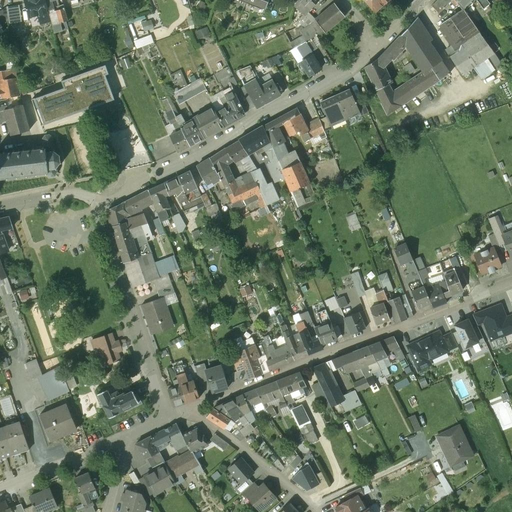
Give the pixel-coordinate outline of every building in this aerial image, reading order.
[(45,0),(25,0),(30,17),(38,15),(40,25),(51,22),(45,0)] [(63,5),(56,7),(53,0),(45,0),(51,22),(55,33),(68,30),(66,22),(68,21),(63,5)] [(246,0),(271,10),(273,4),(267,2),(267,0),(246,0)] [(318,0),(297,0),(297,1),(295,6),(299,9),(303,5),(309,10),(318,0)] [(362,0),(374,13),(387,2),(389,1),(390,1),(390,0),(362,0)] [(437,0),(432,6),(438,13),(451,0),(437,0)] [(454,0),(461,9),(470,0),(475,0),(482,9),(488,5),(490,4),(489,3),(486,0),(454,0)] [(315,20),(317,22),(323,31),(325,33),(345,17),(334,4),(315,20)] [(19,5),(6,7),(8,22),(9,23),(21,21),(19,5)] [(488,5),(482,9),(488,16),(493,13),(491,10),(488,5)] [(6,7),(0,11),(0,23),(2,26),(8,22),(6,7)] [(481,36),(463,10),(462,10),(450,18),(451,19),(440,27),(451,44),(456,54),(450,58),(462,76),(494,54),(481,36)] [(308,12),(305,15),(304,14),(298,20),(302,25),(312,16),(308,12)] [(312,16),(302,25),(306,28),(317,22),(315,20),(312,16)] [(380,100),(380,101),(387,115),(450,74),(443,63),(430,45),(433,43),(428,35),(417,18),(399,37),(405,45),(424,72),(392,93),(380,100)] [(306,28),(300,32),(302,36),(305,41),(311,38),(323,31),(317,22),(306,28)] [(302,36),(290,43),(293,48),(297,46),(305,41),(302,36)] [(399,37),(385,52),(391,58),(395,54),(397,57),(400,54),(398,51),(405,45),(399,37)] [(305,41),(297,46),(305,60),(312,56),(310,53),(317,48),(311,38),(305,41)] [(134,65),(132,58),(153,51),(150,45),(117,56),(116,54),(110,56),(115,71),(134,65)] [(391,58),(385,52),(378,58),(382,66),(391,58)] [(497,54),(491,58),(497,68),(503,64),(497,54)] [(305,60),(297,65),(301,71),(304,69),(309,76),(321,69),(312,56),(305,60)] [(382,66),(378,58),(365,68),(380,100),(392,93),(388,84),(390,83),(382,66)] [(34,98),(44,125),(114,99),(105,75),(108,74),(105,65),(61,81),(64,88),(34,98)] [(248,66),(236,71),(245,86),(256,80),(248,66)] [(15,70),(0,71),(0,90),(1,96),(0,95),(0,98),(2,98),(5,97),(20,94),(15,70)] [(201,78),(179,90),(185,101),(206,89),(201,78)] [(245,86),(239,89),(240,90),(244,99),(250,96),(255,106),(256,108),(280,95),(278,92),(281,90),(277,82),(274,84),(271,78),(264,82),(265,84),(260,87),(256,80),(245,86)] [(179,90),(173,93),(179,104),(185,101),(179,90)] [(244,99),(240,90),(233,93),(243,113),(244,113),(244,112),(249,109),(244,99)] [(349,90),(335,96),(343,114),(348,112),(349,116),(358,112),(359,112),(355,103),(349,90)] [(228,102),(222,105),(220,100),(213,103),(217,111),(216,112),(224,127),(245,115),(244,113),(243,113),(233,93),(225,97),(228,102)] [(20,94),(5,97),(7,104),(8,109),(22,105),(22,104),(21,96),(20,94)] [(255,106),(250,96),(244,99),(249,109),(255,106)] [(335,96),(320,103),(326,117),(330,125),(339,121),(337,117),(343,114),(335,96)] [(363,100),(355,103),(359,112),(358,112),(360,116),(368,113),(363,100)] [(8,109),(4,110),(7,121),(11,135),(29,130),(22,105),(8,109)] [(212,107),(193,117),(194,119),(203,136),(204,138),(224,127),(216,112),(212,107)] [(273,121),(276,127),(281,124),(282,123),(299,114),(296,108),(273,121)] [(172,110),(166,113),(171,124),(172,123),(177,120),(176,118),(172,110)] [(299,114),(282,123),(289,136),(298,131),(304,142),(319,134),(314,123),(306,127),(299,114)] [(194,119),(185,124),(180,115),(176,118),(177,120),(190,146),(198,142),(197,140),(198,138),(203,136),(194,119)] [(326,117),(319,120),(324,132),(332,129),(330,125),(326,117)] [(190,146),(177,120),(172,123),(177,132),(169,136),(177,152),(190,146)] [(324,132),(319,120),(314,123),(319,134),(321,139),(326,137),(324,132)] [(276,127),(273,121),(263,126),(263,127),(272,147),(291,191),(297,188),(298,190),(299,189),(299,188),(310,183),(295,150),(287,153),(287,154),(285,155),(279,143),(283,141),(276,127)] [(177,132),(172,123),(171,124),(165,126),(168,134),(169,136),(177,132)] [(288,138),(281,124),(276,127),(283,141),(288,138)] [(263,127),(257,131),(256,130),(238,140),(239,141),(248,155),(254,151),(256,154),(255,154),(257,157),(260,155),(260,153),(272,147),(263,127)] [(22,151),(14,152),(14,150),(13,150),(13,152),(5,153),(5,151),(3,151),(3,153),(0,153),(0,178),(7,178),(7,180),(9,179),(8,177),(16,177),(17,179),(18,178),(18,176),(26,175),(26,177),(28,177),(28,175),(36,174),(36,176),(38,176),(38,174),(46,173),(46,175),(48,175),(47,173),(48,173),(50,176),(55,176),(57,172),(57,170),(57,169),(56,167),(60,163),(62,163),(62,161),(60,161),(59,156),(61,155),(60,153),(58,154),(54,151),(55,149),(54,148),(52,136),(50,134),(45,135),(42,138),(43,145),(43,146),(42,146),(42,148),(34,149),(34,147),(33,147),(32,147),(33,149),(24,150),(24,148),(22,148),(22,151)] [(239,141),(225,150),(232,159),(235,163),(248,155),(239,141)] [(225,150),(219,153),(219,152),(210,158),(215,167),(215,168),(218,172),(224,186),(233,181),(225,163),(232,159),(225,150)] [(215,167),(210,158),(201,164),(211,182),(213,185),(216,183),(220,191),(225,189),(224,186),(218,172),(215,168),(215,167)] [(211,182),(201,164),(196,167),(201,176),(206,184),(211,182)] [(257,170),(251,172),(255,181),(261,193),(267,190),(257,170)] [(197,188),(190,171),(178,177),(185,193),(188,202),(189,201),(200,196),(201,196),(197,188)] [(251,172),(241,177),(245,186),(255,181),(251,172)] [(178,177),(168,181),(173,194),(175,193),(181,206),(184,204),(189,202),(189,201),(188,202),(185,193),(178,177)] [(241,177),(233,181),(224,186),(225,189),(227,192),(231,203),(230,204),(232,211),(250,203),(247,196),(254,193),(257,199),(261,208),(267,206),(261,193),(255,181),(245,186),(241,177)] [(173,194),(168,181),(164,183),(169,195),(173,194)] [(165,197),(160,185),(148,190),(153,202),(157,214),(159,218),(160,221),(173,216),(165,197)] [(306,204),(299,189),(298,190),(297,188),(291,191),(297,208),(306,204)] [(148,190),(139,195),(144,206),(153,202),(148,190)] [(231,203),(227,192),(221,195),(226,206),(230,204),(231,203)] [(247,196),(250,203),(257,199),(254,193),(247,196)] [(201,196),(200,196),(203,203),(209,201),(206,194),(201,196)] [(144,206),(139,195),(133,198),(138,209),(144,206)] [(200,196),(189,201),(189,202),(184,204),(187,210),(203,203),(200,196)] [(133,198),(120,205),(107,211),(112,226),(126,222),(126,220),(125,216),(129,215),(129,213),(138,209),(133,198)] [(211,205),(205,208),(208,217),(219,212),(216,203),(211,205)] [(267,206),(261,208),(264,215),(270,212),(267,206)] [(356,212),(347,215),(352,231),(362,227),(356,212)] [(186,226),(179,213),(173,216),(179,233),(182,232),(186,226)] [(143,215),(126,220),(126,222),(129,229),(141,225),(147,241),(165,234),(160,221),(159,218),(146,223),(143,215)] [(498,216),(488,220),(494,235),(499,246),(505,243),(502,235),(505,234),(498,216)] [(9,217),(0,218),(0,235),(3,235),(1,229),(12,226),(9,217)] [(129,229),(126,222),(112,226),(123,263),(138,258),(137,257),(132,238),(129,229)] [(141,225),(129,229),(132,238),(139,235),(146,254),(151,252),(147,241),(141,225)] [(511,231),(505,234),(502,235),(505,243),(511,258),(511,231)] [(3,235),(0,235),(0,254),(9,251),(3,235)] [(499,246),(494,235),(489,237),(494,248),(495,251),(500,249),(499,246)] [(12,250),(18,248),(15,239),(9,241),(12,250)] [(406,245),(394,249),(400,264),(404,262),(412,259),(406,245)] [(494,248),(488,250),(488,249),(480,252),(481,253),(475,256),(482,274),(489,272),(490,274),(496,271),(495,269),(501,266),(495,251),(494,248)] [(146,254),(137,257),(138,258),(123,263),(131,288),(149,282),(148,279),(152,277),(152,278),(158,276),(154,263),(151,252),(146,254)] [(174,256),(154,263),(158,276),(179,269),(174,256)] [(460,267),(455,256),(449,259),(453,268),(454,269),(460,267)] [(412,259),(404,262),(409,274),(407,275),(405,280),(410,292),(411,292),(418,309),(431,303),(424,288),(418,274),(412,259)] [(453,268),(443,272),(445,279),(448,290),(443,292),(445,297),(462,290),(454,269),(453,268)] [(7,277),(0,279),(0,295),(12,291),(7,277)] [(442,280),(443,282),(439,283),(443,292),(448,290),(445,279),(442,280)] [(361,281),(354,284),(359,297),(365,294),(361,281)] [(439,283),(424,288),(431,303),(433,308),(447,303),(443,292),(439,283)] [(172,286),(157,291),(160,299),(161,298),(161,299),(175,294),(172,286)] [(250,286),(241,288),(243,296),(253,294),(250,286)] [(32,287),(20,290),(23,299),(35,296),(32,287)] [(385,294),(384,290),(376,293),(380,305),(370,308),(376,325),(390,321),(384,303),(388,302),(385,294)] [(393,300),(388,302),(384,303),(390,321),(394,319),(396,324),(413,317),(405,295),(393,300)] [(347,305),(343,296),(336,299),(339,308),(347,305)] [(335,297),(324,302),(329,312),(339,308),(336,299),(335,297)] [(161,299),(161,298),(160,299),(142,305),(152,334),(171,328),(161,299)] [(511,333),(506,318),(502,309),(493,308),(480,313),(483,322),(491,341),(511,333)] [(332,328),(326,311),(322,312),(326,324),(315,328),(319,340),(321,344),(337,339),(332,328)] [(308,312),(299,315),(302,322),(296,325),(300,334),(302,341),(305,347),(308,355),(323,349),(321,344),(319,340),(312,343),(306,329),(313,325),(308,312)] [(358,312),(343,317),(350,334),(365,329),(358,312)] [(483,322),(480,313),(473,316),(477,324),(483,322)] [(468,319),(454,325),(457,331),(462,342),(465,348),(478,342),(472,329),(468,319)] [(302,341),(296,343),(292,336),(290,337),(285,325),(280,327),(288,345),(294,360),(308,355),(305,347),(302,341)] [(338,326),(332,328),(337,339),(342,337),(338,326)] [(472,329),(478,342),(480,345),(485,343),(478,327),(472,329)] [(439,331),(418,341),(419,342),(407,348),(418,371),(431,365),(429,360),(448,351),(442,337),(439,331)] [(462,342),(457,331),(452,334),(457,345),(462,342)] [(451,333),(442,337),(448,351),(458,347),(457,345),(452,334),(451,333)] [(92,341),(101,367),(120,360),(117,352),(122,350),(119,342),(114,344),(111,334),(92,341)] [(393,337),(368,346),(376,361),(383,358),(388,356),(385,351),(394,348),(399,346),(393,337)] [(294,360),(288,345),(275,351),(271,341),(266,343),(268,348),(272,359),(267,361),(269,372),(294,360)] [(259,358),(254,346),(231,355),(238,372),(245,369),(249,380),(261,375),(258,365),(255,359),(259,358)] [(368,346),(352,352),(359,368),(368,364),(376,361),(368,346)] [(404,357),(399,346),(394,348),(396,352),(395,352),(398,358),(396,359),(397,360),(404,357)] [(352,352),(332,360),(336,368),(338,368),(343,366),(346,373),(347,372),(359,368),(352,352)] [(9,366),(6,357),(0,359),(0,362),(2,369),(9,366)] [(383,358),(376,361),(381,371),(388,368),(383,358)] [(37,360),(24,365),(31,380),(42,375),(37,360)] [(332,360),(313,368),(317,377),(319,382),(324,392),(336,386),(328,371),(336,368),(332,360)] [(269,372),(267,361),(258,365),(261,375),(269,372)] [(194,381),(188,383),(182,364),(173,367),(176,374),(178,380),(180,386),(185,403),(199,398),(194,381)] [(204,364),(194,367),(200,383),(208,380),(205,370),(206,370),(204,364)] [(42,375),(38,377),(50,400),(69,391),(60,366),(42,375)] [(206,370),(205,370),(208,380),(212,393),(228,388),(222,368),(221,366),(206,370)] [(176,374),(173,367),(168,368),(170,374),(169,375),(171,382),(178,380),(176,374)] [(369,367),(361,371),(365,379),(369,386),(376,383),(369,367)] [(133,368),(124,371),(125,376),(135,373),(133,368)] [(299,372),(276,381),(282,395),(286,405),(292,403),(307,397),(301,385),(317,377),(313,368),(299,372)] [(428,387),(424,378),(418,381),(422,389),(428,387)] [(365,379),(354,384),(357,392),(369,386),(365,379)] [(410,387),(406,380),(395,386),(399,393),(410,387)] [(276,381),(255,389),(261,402),(262,403),(266,402),(279,397),(282,395),(276,381)] [(319,382),(311,386),(323,410),(331,407),(324,392),(319,382)] [(373,392),(379,389),(376,383),(369,386),(373,392)] [(341,402),(345,401),(342,396),(338,385),(336,386),(324,392),(331,407),(341,402)] [(180,386),(168,390),(173,406),(185,403),(180,386)] [(112,394),(109,395),(106,389),(97,394),(100,400),(99,403),(100,404),(103,405),(109,418),(118,413),(139,402),(133,391),(126,394),(125,395),(124,393),(115,398),(113,394),(112,394)] [(123,389),(113,394),(115,398),(124,393),(125,395),(126,394),(123,389)] [(255,389),(232,400),(240,410),(245,407),(247,406),(253,404),(254,405),(261,402),(255,389)] [(345,401),(341,402),(346,412),(361,405),(354,390),(342,396),(345,401)] [(286,405),(282,395),(279,397),(280,402),(279,402),(282,413),(289,410),(286,405)] [(240,410),(232,400),(214,408),(231,420),(233,421),(239,417),(244,426),(249,422),(240,410)] [(272,405),(268,407),(266,402),(262,403),(271,418),(277,415),(272,405)] [(61,410),(41,418),(51,440),(76,429),(66,405),(60,407),(61,410)] [(294,408),(289,410),(298,428),(311,423),(301,405),(294,408)] [(245,407),(240,410),(249,422),(255,420),(247,406),(245,407)] [(231,420),(214,408),(206,417),(225,429),(231,420)] [(357,430),(370,422),(365,413),(351,420),(357,430)] [(421,428),(415,413),(408,416),(415,431),(421,428)] [(240,425),(235,422),(228,432),(232,434),(238,427),(240,425)] [(240,430),(238,427),(232,434),(242,441),(246,436),(245,435),(254,429),(254,428),(249,422),(244,426),(240,430)] [(311,423),(298,428),(307,445),(318,440),(313,429),(313,428),(311,423)] [(21,424),(4,430),(12,455),(12,456),(29,450),(21,424)] [(190,451),(176,424),(161,432),(165,439),(171,436),(182,455),(165,465),(173,478),(193,467),(196,474),(203,470),(192,450),(190,451)] [(459,426),(436,437),(440,446),(443,444),(446,451),(443,453),(447,461),(460,455),(463,461),(473,456),(459,426)] [(196,427),(183,434),(192,450),(194,450),(197,448),(198,450),(207,445),(201,435),(200,436),(196,427)] [(161,432),(136,444),(144,459),(147,457),(158,451),(155,444),(158,442),(165,439),(161,432)] [(0,459),(12,455),(5,433),(0,434),(0,459)] [(228,444),(213,434),(209,440),(223,450),(228,444)] [(410,455),(421,449),(413,434),(403,441),(410,455)] [(158,451),(147,457),(154,471),(165,465),(158,451)] [(460,455),(447,461),(450,467),(463,461),(460,455)] [(254,473),(240,457),(228,468),(241,483),(248,478),(254,473)] [(297,457),(290,465),(294,470),(301,462),(297,457)] [(315,476),(308,463),(294,478),(308,491),(315,487),(320,484),(315,476)] [(154,471),(145,476),(145,477),(154,493),(154,494),(163,489),(162,487),(174,480),(173,478),(165,465),(154,471)] [(89,472),(75,478),(81,493),(95,488),(89,472)] [(140,482),(134,472),(129,474),(135,485),(140,482)] [(329,487),(321,473),(315,476),(320,484),(315,487),(318,492),(329,487)] [(154,493),(145,477),(139,480),(148,496),(154,493)] [(253,484),(248,478),(241,483),(234,489),(239,495),(241,494),(253,484)] [(253,484),(241,494),(245,499),(248,497),(247,496),(258,487),(254,482),(253,484)] [(275,498),(264,485),(260,488),(258,487),(247,496),(248,497),(256,506),(257,505),(261,510),(275,498)] [(360,488),(344,495),(347,501),(357,496),(358,498),(364,495),(360,488)] [(49,489),(29,497),(33,506),(35,511),(45,511),(46,511),(57,507),(49,489)] [(137,493),(126,490),(125,493),(122,492),(120,499),(124,500),(120,511),(142,511),(144,503),(139,502),(141,498),(140,496),(140,495),(139,494),(138,493),(137,493)] [(347,501),(335,508),(337,511),(369,511),(367,508),(365,510),(358,498),(357,496),(347,501)] [(0,511),(9,511),(5,501),(0,502),(0,511)] [(297,511),(290,503),(280,511),(297,511)]
